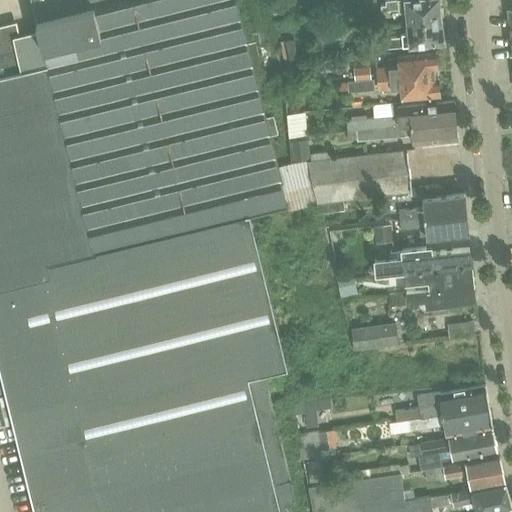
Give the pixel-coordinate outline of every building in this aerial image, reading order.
[(289,205),(279,166),(271,135),(279,133),(274,115),(266,117),(256,79),(284,72),(265,0),(117,0),(38,20),(43,42),(49,65),(26,71),(17,33),(8,28),(0,29),(0,297),(48,285),(43,264),(251,214),(259,212),(260,213),(289,205)] [(33,0),(38,20),(117,0),(33,0)] [(441,8),(439,7),(438,0),(385,0),(385,4),(381,4),(381,10),(398,8),(398,10),(406,9),(407,21),(440,17),(440,15),(441,14),(441,8)] [(440,20),(440,17),(407,21),(408,31),(400,32),(401,35),(389,37),(389,41),(385,41),(385,47),(429,43),(428,41),(442,39),(441,28),(442,26),(442,21),(440,20)] [(326,34),(312,37),(314,47),(328,44),(326,34)] [(293,38),(280,41),(284,59),(297,56),(293,38)] [(377,66),(379,77),(434,72),(434,67),(437,67),(435,50),(398,54),(399,64),(377,66)] [(285,65),(286,80),(298,79),(297,64),(285,65)] [(371,77),(370,66),(354,68),(355,79),(371,77)] [(435,77),(434,72),(379,77),(380,88),(401,85),(402,96),(440,93),(438,77),(435,77)] [(348,81),(349,91),(375,89),(374,78),(348,81)] [(350,129),(356,129),(456,118),(454,99),(397,105),(397,114),(372,117),(349,119),(350,129)] [(287,113),(289,136),(307,134),(305,112),(287,113)] [(358,139),(387,136),(413,133),(414,142),(458,138),(456,118),(356,129),(358,139)] [(291,140),(294,159),(310,157),(309,152),(308,138),(291,140)] [(291,162),(279,166),(289,205),(290,209),(317,203),(318,212),(343,209),(341,198),(412,190),(407,148),(415,147),(415,146),(312,159),(306,160),(306,158),(291,162)] [(312,159),(331,156),(322,151),(309,152),(310,157),(310,159),(312,159)] [(398,209),(400,218),(405,217),(405,219),(466,211),(463,192),(423,197),(424,206),(398,209)] [(468,230),(466,211),(405,219),(405,217),(400,218),(401,229),(427,226),(428,235),(468,230)] [(293,511),(291,501),(296,500),(266,373),(288,367),(251,214),(43,264),(48,285),(0,297),(0,366),(35,511),(293,511)] [(374,226),(376,243),(393,241),(391,224),(374,226)] [(426,245),(402,248),(391,249),(392,255),(375,257),(377,273),(404,270),(472,262),(470,246),(427,251),(426,245)] [(416,279),(416,286),(474,280),(472,262),(404,270),(405,280),(416,279)] [(358,293),(355,276),(338,279),(341,296),(358,293)] [(474,280),(416,286),(406,287),(407,290),(389,292),(390,306),(408,303),(408,301),(425,299),(426,305),(429,305),(433,309),(451,307),(450,300),(473,298),(476,294),(474,280)] [(397,320),(353,325),(353,331),(355,347),(395,342),(399,341),(397,320)] [(486,383),(438,392),(440,402),(420,406),(421,415),(490,403),(486,383)] [(494,424),(490,403),(420,417),(409,419),(411,429),(446,422),(448,433),(494,424)] [(319,409),(307,410),(308,425),(321,423),(319,409)] [(499,449),(495,428),(423,442),(425,452),(453,447),(454,457),(499,449)] [(298,433),(301,458),(329,455),(328,447),(337,446),(335,429),(298,433)] [(418,454),(425,452),(423,442),(409,444),(411,455),(418,454)] [(472,484),(504,478),(500,455),(445,465),(447,476),(447,478),(470,473),(472,484)] [(445,465),(443,466),(427,469),(429,479),(447,476),(445,465)] [(406,498),(402,472),(370,477),(346,480),(324,484),(312,486),(315,511),(434,511),(434,506),(432,495),(432,494),(406,498)] [(451,492),(454,503),(454,505),(474,500),(477,511),(511,503),(505,481),(474,489),(473,487),(451,492)]
